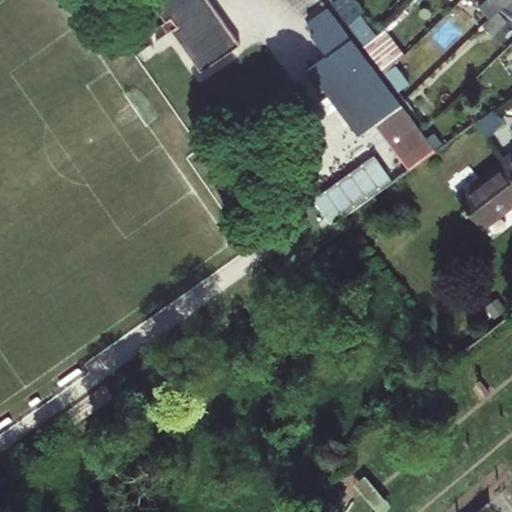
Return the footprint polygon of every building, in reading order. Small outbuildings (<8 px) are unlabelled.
[(242,46),(210,0),(154,0),(153,1),(204,73),(242,46)] [(367,12),(357,0),(337,0),(334,2),(367,47),(375,38),(377,36),(363,17),(367,12)] [(511,0),(486,0),(480,7),(492,20),(504,8),(511,0)] [(360,134),(402,105),(328,7),(309,21),(315,31),(311,34),(327,55),(309,67),(360,134)] [(395,65),(375,38),(367,47),(386,73),(395,65)] [(506,125),(495,110),(475,124),(487,139),(506,125)] [(293,256),(342,220),(407,174),(437,152),(418,127),(399,140),(403,145),(375,166),(380,173),(342,200),(339,196),(280,238),(293,256)] [(486,230),(511,209),(511,170),(506,162),(460,197),(468,206),(467,209),(471,213),(473,213),(486,230)]
